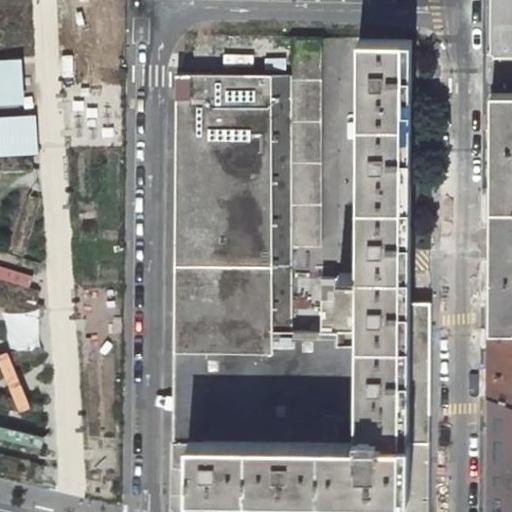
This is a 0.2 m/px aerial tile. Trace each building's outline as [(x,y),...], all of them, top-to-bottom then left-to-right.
[(511,0),(492,0),(492,55),(511,54),(511,0)] [(321,247),(321,176),(321,38),(292,38),(293,66),(292,246),(321,247)] [(404,275),(411,275),(413,39),(360,39),(359,122),(358,273),(358,367),(287,365),(175,362),(207,391),(207,429),(202,429),(197,433),(197,440),(174,440),(173,496),(185,511),(430,511),(431,301),(411,301),(404,301),(404,275)] [(511,91),(492,91),(490,330),(511,330),(511,91)] [(490,393),(511,401),(511,330),(490,330),(490,393)] [(207,391),(175,362),(174,439),(174,440),(197,440),(197,433),(202,429),(207,429),(207,391)] [(511,511),(511,407),(490,401),(488,511),(511,511)]
